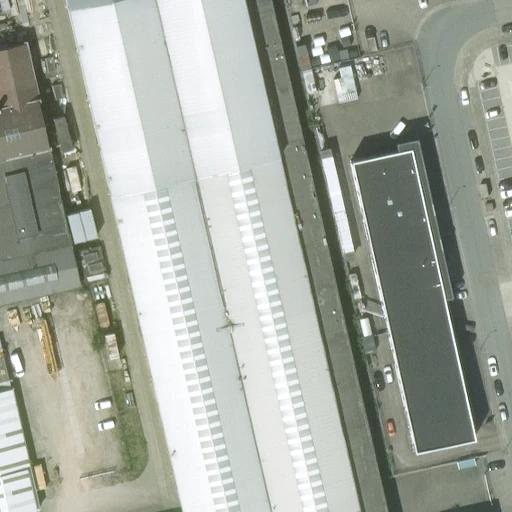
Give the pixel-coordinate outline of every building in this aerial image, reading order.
[(65,0),(180,511),(385,511),(384,508),(351,359),(269,0),(65,0)] [(24,43),(0,48),(0,303),(78,286),(42,125),(24,43)] [(442,298),(450,296),(415,138),(394,142),(395,150),(348,161),(412,452),(473,438),(442,298)] [(338,157),(323,158),(326,211),(341,210),(338,157)] [(485,204),(486,212),(494,211),(492,203),(485,204)] [(0,511),(23,511),(37,509),(33,489),(10,388),(0,390),(0,511)]
